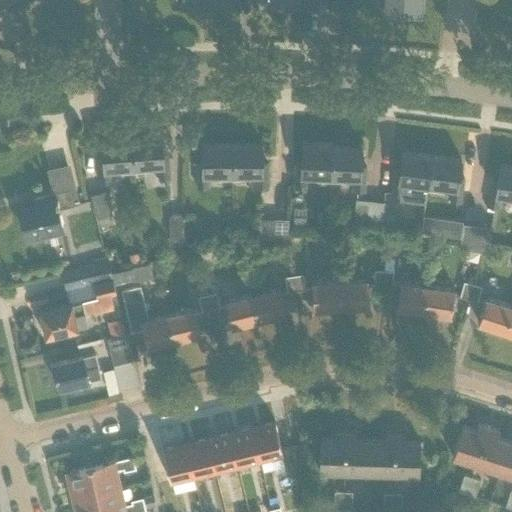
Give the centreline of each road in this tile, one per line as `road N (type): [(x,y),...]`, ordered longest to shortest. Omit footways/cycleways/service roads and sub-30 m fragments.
road 1 (residential): [(511,395),(422,369),(346,364),(5,440)]
road 2 (unclassified): [(116,79),(274,76),(445,88)]
